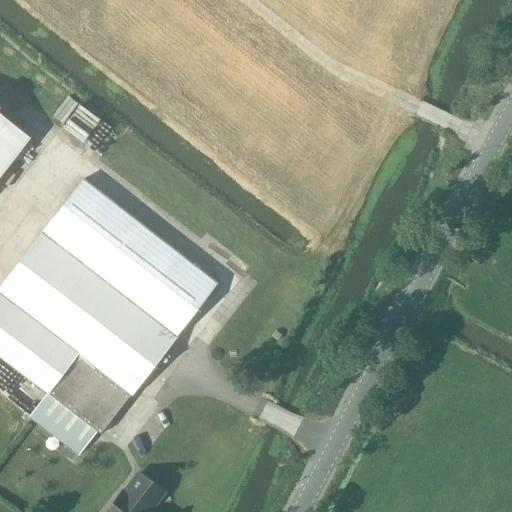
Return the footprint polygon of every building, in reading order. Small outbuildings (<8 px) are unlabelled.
[(0,177),(31,139),(0,115),(0,177)] [(80,185),(40,236),(89,274),(129,222),(80,185)] [(129,222),(89,274),(40,236),(0,288),(0,358),(46,394),(96,433),(100,436),(214,289),(129,222)] [(11,395),(27,402),(32,392),(15,385),(11,395)] [(46,394),(37,406),(87,445),(96,433),(46,394)] [(137,474),(123,493),(121,492),(105,511),(147,511),(146,511),(151,505),(153,506),(163,494),(137,474)]
